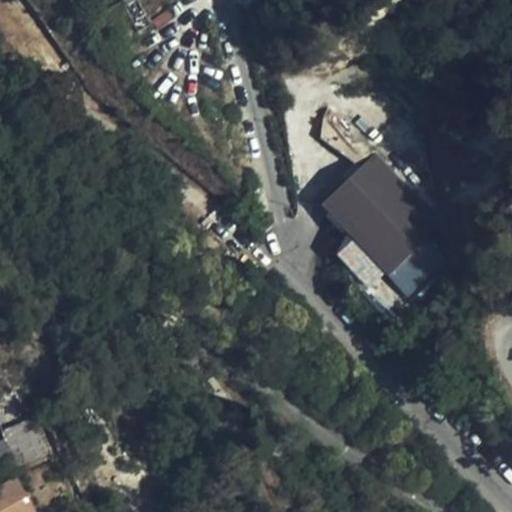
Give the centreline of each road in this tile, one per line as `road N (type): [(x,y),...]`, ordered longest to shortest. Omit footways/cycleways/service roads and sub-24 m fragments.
road 1 (unknown): [(453,511),(377,439),(205,345),(201,369),(214,410),(287,511)]
road 2 (residential): [(511,497),(296,262)]
road 3 (unknown): [(296,262),(325,129)]
